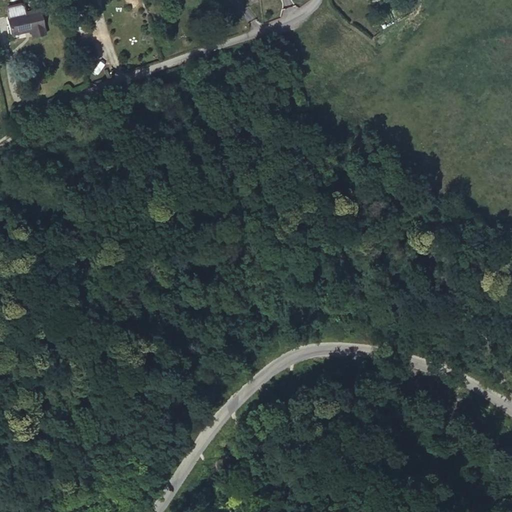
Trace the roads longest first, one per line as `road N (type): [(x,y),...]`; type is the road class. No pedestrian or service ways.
road 1 (tertiary): [(159,511),(215,430),(270,374),(329,359),(483,398),(511,417)]
road 2 (residential): [(316,0),(226,46),(37,108)]
